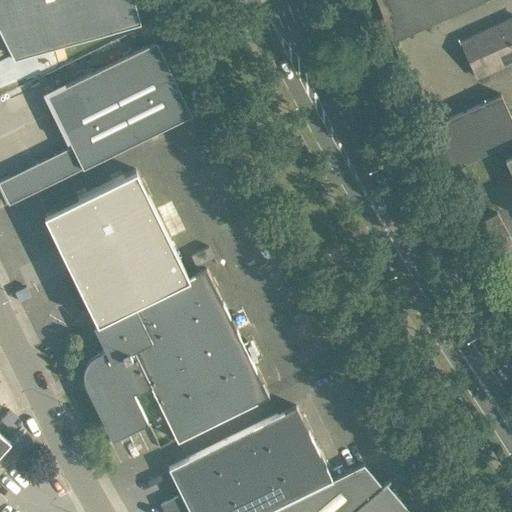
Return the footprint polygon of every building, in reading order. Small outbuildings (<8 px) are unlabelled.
[(0,0),(0,34),(12,58),(139,22),(132,0),(0,0)] [(375,0),(391,42),(483,0),(375,0)] [(511,15),(470,35),(461,39),(479,79),(511,63),(511,15)] [(71,173),(191,114),(155,40),(46,94),(71,145),(60,151),(71,173)] [(427,128),(446,172),(492,151),(511,141),(511,119),(500,94),(427,128)] [(492,151),(446,172),(457,192),(502,172),(492,151)] [(150,386),(176,440),(267,394),(205,269),(188,278),(135,170),(44,214),(97,322),(93,324),(105,349),(96,353),(94,355),(93,356),(91,357),(89,360),(88,361),(86,363),(85,365),(84,368),(84,370),(83,373),(83,375),(83,377),(83,378),(84,381),(85,383),(85,385),(112,439),(133,428),(146,422),(133,392),(136,390),(137,392),(150,386)] [(497,213),(476,225),(488,246),(509,234),(497,213)] [(511,251),(496,261),(511,287),(511,251)] [(164,511),(265,511),(332,480),(295,405),(168,467),(181,493),(160,504),(164,511)] [(0,452),(10,441),(0,432),(0,452)] [(382,486),(364,465),(332,480),(265,511),(410,511),(386,483),(382,486)]
